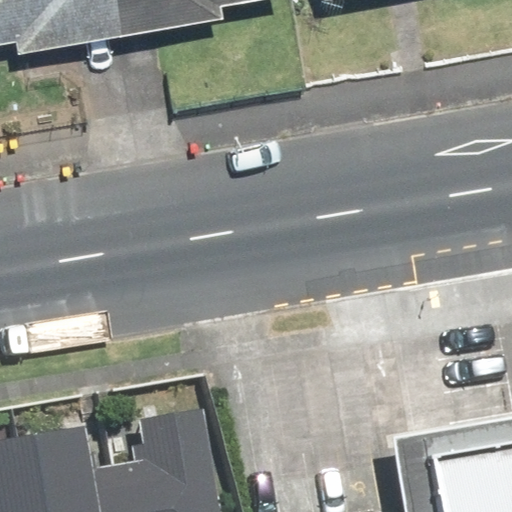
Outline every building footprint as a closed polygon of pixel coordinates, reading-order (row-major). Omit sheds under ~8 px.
[(0,0),(0,38),(3,38),(5,54),(210,20),(207,3),(226,0),(0,0)] [(92,473),(98,511),(197,511),(184,423),(124,432),(130,467),(92,473)] [(20,437),(32,511),(98,511),(92,473),(83,426),(20,437)] [(0,511),(32,511),(20,437),(0,440),(0,511)] [(511,511),(511,457),(389,479),(395,511),(511,511)]
